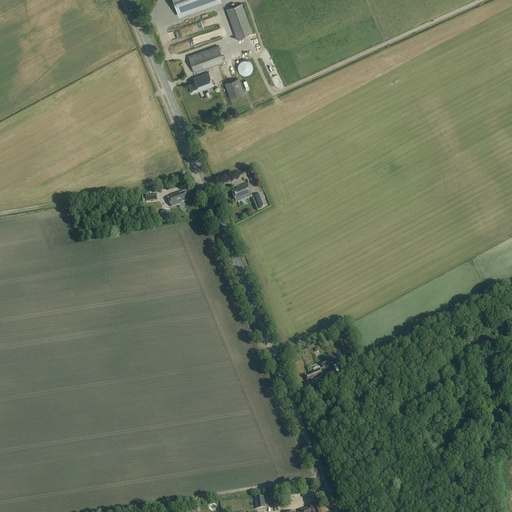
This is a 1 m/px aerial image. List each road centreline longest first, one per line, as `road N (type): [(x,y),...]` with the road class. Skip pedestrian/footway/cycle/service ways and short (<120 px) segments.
road 1 (primary): [(339,511),(131,0)]
road 2 (track): [(251,52),(277,92),(482,0)]
road 3 (track): [(201,172),(0,213)]
